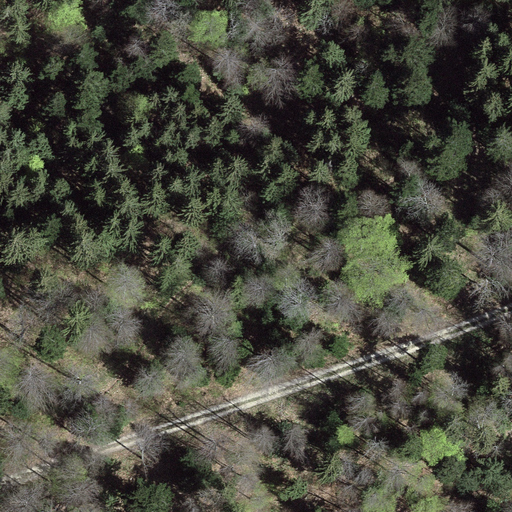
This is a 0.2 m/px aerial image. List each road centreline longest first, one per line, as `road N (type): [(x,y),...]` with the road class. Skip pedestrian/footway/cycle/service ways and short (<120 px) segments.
road 1 (track): [(0,488),(511,316)]
road 2 (track): [(0,59),(111,0)]
